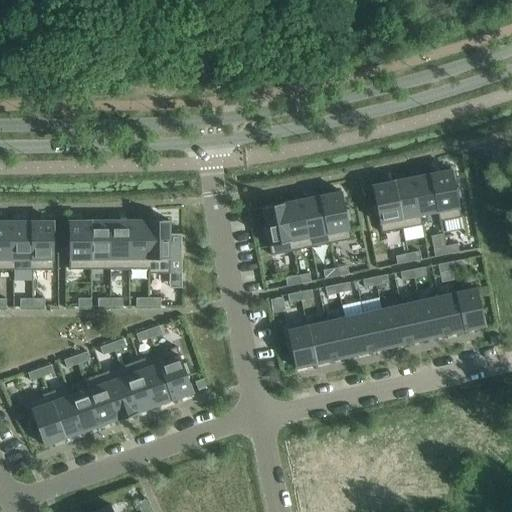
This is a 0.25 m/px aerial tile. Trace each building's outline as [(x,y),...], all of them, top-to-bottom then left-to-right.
[(459,187),(455,188),(451,169),(431,173),(441,221),(461,217),(458,200),(461,199),(459,187)] [(422,225),(420,216),(437,212),(439,222),(441,221),(431,173),(411,177),(421,225),(422,225)] [(411,177),(392,181),(401,229),(421,225),(411,177)] [(392,181),(372,185),(375,204),(371,205),(374,216),(378,216),(381,233),(401,229),(392,181)] [(341,191),(321,195),(331,243),(351,239),(347,222),(351,221),(349,209),(345,210),(341,191)] [(301,199),(311,247),(331,243),(321,195),(301,199)] [(301,199),(281,203),(291,251),(311,247),(301,199)] [(281,203),(261,207),(265,226),(261,227),(264,239),(267,238),(271,255),(291,251),(281,203)] [(109,220),(89,221),(89,269),(109,269),(109,220)] [(129,269),(129,220),(109,220),(109,269),(129,269)] [(129,269),(148,269),(148,274),(149,274),(149,220),(129,220),(129,269)] [(169,220),(149,220),(149,274),(169,274),(169,262),(181,262),(181,234),(169,234),(169,220)] [(13,221),(0,221),(0,270),(13,270),(13,221)] [(13,221),(13,270),(33,270),(33,221),(13,221)] [(53,221),(33,221),(33,270),(53,270),(53,221)] [(89,221),(68,221),(69,270),(89,269),(89,221)] [(457,244),(445,246),(447,254),(459,252),(457,244)] [(445,246),(433,249),(435,257),(447,254),(445,246)] [(421,260),(419,251),(407,254),(409,262),(421,260)] [(397,264),(409,262),(407,254),(395,256),(397,264)] [(450,262),(451,270),(463,268),(462,260),(450,262)] [(438,264),(439,273),(451,270),(450,262),(438,264)] [(347,266),(335,268),(336,277),(348,274),(347,266)] [(414,278),(426,275),(424,267),(412,270),(414,278)] [(335,268),(323,271),(324,279),(336,277),(335,268)] [(414,278),(412,270),(400,272),(402,280),(414,278)] [(297,276),(299,284),(311,282),(309,273),(297,276)] [(376,286),(388,283),(386,275),(374,277),(376,286)] [(297,276),(285,278),(287,286),(299,284),(297,276)] [(364,288),(376,286),(374,277),(362,280),(364,288)] [(349,282),(337,285),(338,293),(350,291),(349,282)] [(325,287),(326,295),(338,293),(337,285),(325,287)] [(485,326),(476,288),(457,292),(466,330),(485,326)] [(301,300),(313,298),(311,290),(299,292),(301,300)] [(289,303),(301,300),(299,292),(287,295),(289,303)] [(466,330),(457,292),(438,296),(447,335),(466,330)] [(438,296),(419,301),(428,339),(447,335),(438,296)] [(78,307),(90,307),(90,298),(78,298),(78,307)] [(110,298),(97,298),(98,307),(110,307),(110,298)] [(122,298),(110,298),(110,307),(122,307),(122,298)] [(148,298),(136,298),(136,306),(148,306),(148,298)] [(148,298),(148,306),(160,306),(160,298),(148,298)] [(32,299),(20,299),(20,307),(32,307),(32,299)] [(32,299),(32,307),(44,307),(44,299),(32,299)] [(428,339),(419,301),(400,305),(409,343),(428,339)] [(400,305),(381,309),(390,347),(409,343),(400,305)] [(390,347),(381,309),(362,313),(371,351),(390,347)] [(362,313),(343,318),(352,356),(371,351),(362,313)] [(352,356),(343,318),(324,322),(333,360),(352,356)] [(324,322),(305,326),(314,364),(333,360),(324,322)] [(150,338),(161,334),(159,326),(147,330),(150,338)] [(314,364),(305,326),(287,330),(295,368),(314,364)] [(139,342),(150,338),(147,330),(136,334),(139,342)] [(123,339),(111,343),(114,351),(125,347),(123,339)] [(100,347),(103,355),(114,351),(111,343),(100,347)] [(176,347),(157,353),(173,400),(193,393),(186,375),(190,374),(186,362),(182,363),(176,347)] [(75,356),(78,364),(89,360),(87,352),(75,356)] [(157,353),(139,360),(155,406),(173,400),(157,353)] [(64,360),(67,368),(78,364),(75,356),(64,360)] [(139,360),(121,366),(137,412),(155,406),(139,360)] [(42,377),(53,373),(50,365),(39,369),(42,377)] [(104,373),(102,373),(119,420),(120,420),(138,414),(137,412),(121,366),(104,373)] [(42,377),(39,369),(28,373),(30,381),(42,377)] [(85,379),(84,380),(100,426),(101,425),(117,420),(118,421),(119,420),(102,373),(85,379)] [(70,395),(69,395),(82,432),(83,432),(100,426),(84,380),(83,380),(86,389),(70,395)] [(66,386),(48,393),(65,438),(82,432),(69,395),(66,386)] [(48,393),(27,400),(44,446),(65,438),(48,393)] [(145,500),(137,503),(141,511),(146,511),(150,511),(145,500)]
